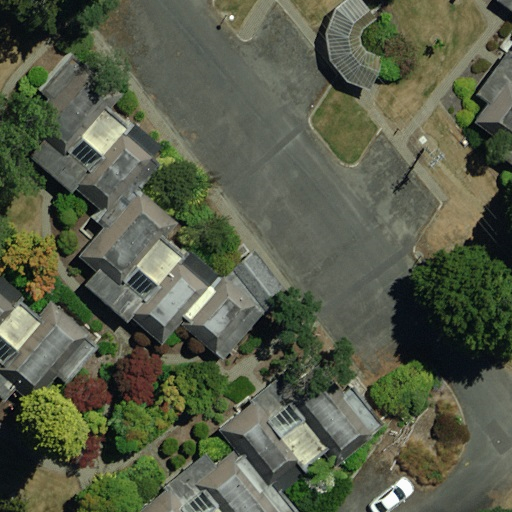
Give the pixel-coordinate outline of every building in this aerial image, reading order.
[(347,0),(336,9),(326,34),(330,61),(347,82),(371,89),(381,58),(367,52),(361,47),(361,37),(364,30),(377,19),(362,0),(347,0)] [(491,104),(476,124),(504,144),(495,155),(511,167),(511,50),(479,95),(491,104)] [(90,218),(104,229),(140,189),(159,167),(151,159),(160,148),(114,108),(125,95),(77,52),(41,92),(49,99),(31,120),(50,137),(31,158),(73,195),(77,191),(98,209),(90,218)] [(86,286),(128,323),(132,319),(163,345),(181,324),(222,277),(174,237),(183,226),(140,189),(104,229),(79,257),(97,272),(86,286)] [(222,277),(181,324),(223,361),(264,313),(289,294),(255,250),(222,277)] [(0,393),(5,398),(17,383),(36,399),(57,373),(67,381),(102,339),(51,297),(39,312),(27,303),(35,292),(5,268),(0,274),(0,393)] [(251,406),(220,430),(236,450),(240,455),(244,452),(278,494),(282,490),(327,455),(334,464),(382,425),(349,384),(332,397),(323,386),(304,401),(282,374),(247,401),(251,406)] [(165,491),(138,511),(299,511),(282,490),(278,494),(244,452),(240,455),(236,450),(217,465),(206,451),(162,486),(165,491)]
